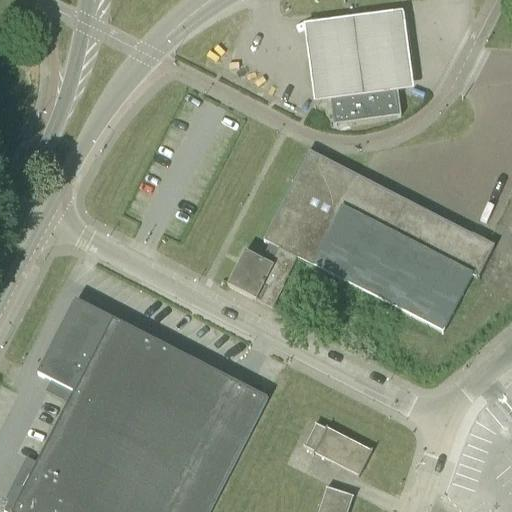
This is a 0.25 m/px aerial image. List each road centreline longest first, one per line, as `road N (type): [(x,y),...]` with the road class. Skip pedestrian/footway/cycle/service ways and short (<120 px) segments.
road 1 (residential): [(444,425),(46,216)]
road 2 (tertiary): [(46,216),(128,78),(212,0)]
road 3 (tertiary): [(92,0),(58,111),(0,239)]
